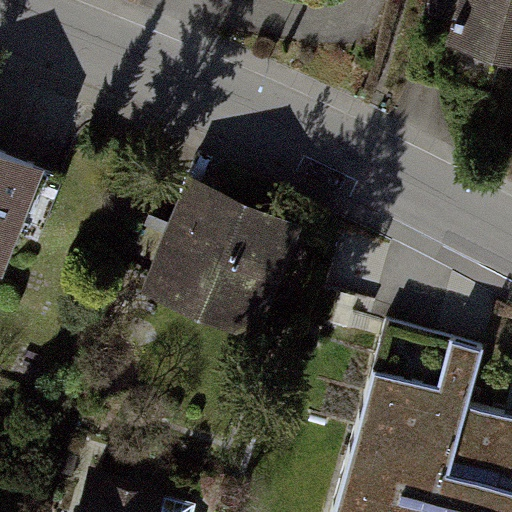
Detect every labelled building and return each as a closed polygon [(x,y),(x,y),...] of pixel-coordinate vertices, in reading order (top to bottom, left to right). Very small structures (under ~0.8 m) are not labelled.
[(511,0),(428,0),(426,9),(448,15),(440,44),(511,61),(511,0)] [(0,267),(39,166),(0,151),(0,267)] [(186,179),(144,288),(257,332),(299,223),(186,179)] [(434,372),(369,353),(322,511),(511,511),(511,412),(458,397),(475,338),(446,330),(434,372)] [(157,511),(165,489),(90,468),(77,511),(68,511),(67,511),(157,511)]
